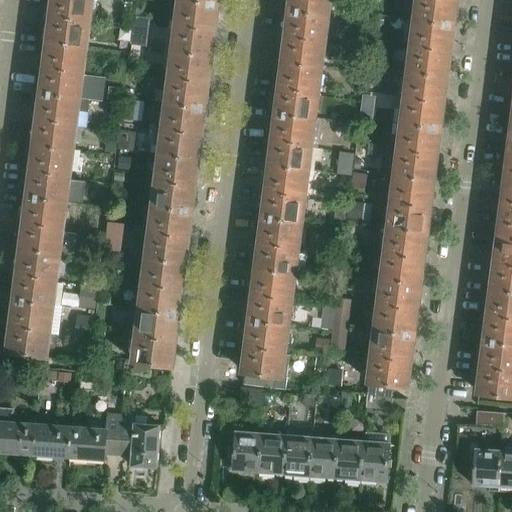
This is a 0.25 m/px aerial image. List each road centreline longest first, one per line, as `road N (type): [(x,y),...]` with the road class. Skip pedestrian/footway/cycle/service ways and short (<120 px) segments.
road 1 (residential): [(425,511),(489,0)]
road 2 (residential): [(252,0),(188,511)]
